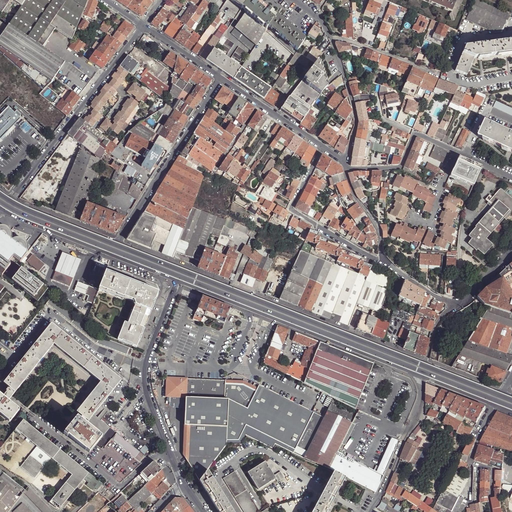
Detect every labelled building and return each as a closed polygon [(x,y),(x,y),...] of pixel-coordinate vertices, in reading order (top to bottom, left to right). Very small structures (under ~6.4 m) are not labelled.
[(0,0),(0,11),(2,13),(5,9),(9,0),(0,0)] [(50,25),(56,15),(62,6),(52,0),(25,0),(22,6),(9,25),(42,47),(55,28),(50,25)] [(80,19),(81,17),(88,0),(52,0),(62,6),(80,19)] [(96,7),(98,3),(93,0),(88,0),(82,15),(91,19),(92,17),(94,12),(95,10),(96,7)] [(133,0),(132,0),(126,7),(130,10),(132,11),(141,17),(147,9),(134,1),(133,0)] [(152,3),(148,0),(135,0),(134,1),(147,9),(152,3)] [(209,4),(203,0),(202,0),(198,7),(192,16),(186,25),(185,25),(188,27),(191,29),(196,22),(200,16),(204,10),(209,4)] [(212,5),(220,11),(225,3),(219,0),(203,0),(209,4),(212,5)] [(238,13),(242,8),(239,6),(230,0),(227,0),(225,3),(220,11),(234,20),(235,19),(238,13)] [(255,0),(247,0),(242,8),(267,29),(268,26),(275,16),(270,12),(268,10),(258,2),(256,0),(255,0)] [(373,19),(375,14),(377,9),(379,9),(380,5),(369,0),(363,15),(373,19)] [(424,0),(452,11),(456,1),(452,0),(424,0)] [(456,0),(456,1),(452,11),(452,12),(449,15),(452,21),(454,21),(462,0),(456,0)] [(510,16),(476,0),(466,20),(495,33),(502,32),(510,16)] [(259,1),(258,2),(268,10),(269,9),(259,1)] [(192,16),(198,7),(194,5),(192,3),(191,5),(187,11),(186,12),(192,16)] [(397,8),(389,5),(384,19),(386,20),(389,14),(394,16),(397,8)] [(56,15),(76,29),(80,19),(62,6),(56,15)] [(166,17),(169,13),(162,8),(150,24),(158,28),(163,20),(166,17)] [(242,17),(238,22),(231,33),(252,51),(267,29),(242,8),(238,13),(242,17)] [(186,25),(192,16),(186,12),(185,14),(182,18),(180,21),(185,25),(186,25)] [(172,22),(175,18),(175,17),(169,13),(166,17),(172,22)] [(71,40),(73,36),(76,29),(56,15),(50,25),(55,28),(71,40)] [(220,17),(217,15),(201,37),(197,44),(202,47),(213,31),(220,20),(219,19),(220,17)] [(275,16),(268,26),(296,51),(297,50),(304,40),(276,15),(275,16)] [(418,17),(417,20),(415,25),(414,25),(412,30),(417,32),(417,33),(417,34),(418,34),(419,33),(422,34),(428,21),(418,17)] [(182,30),(185,25),(180,21),(178,20),(175,18),(172,22),(170,25),(164,33),(174,40),(182,30)] [(83,32),(89,23),(88,22),(84,19),(78,28),(83,32)] [(134,27),(124,21),(117,31),(126,37),(134,27)] [(220,40),(228,27),(231,23),(228,21),(225,26),(223,24),(220,28),(214,36),(220,40)] [(108,30),(111,27),(104,22),(99,29),(104,33),(106,34),(107,31),(108,30)] [(388,36),(389,33),(388,32),(390,26),(382,23),(378,32),(384,34),(388,36)] [(451,28),(439,23),(435,34),(441,36),(446,39),(450,30),(451,28)] [(54,77),(64,62),(42,47),(9,25),(8,27),(0,38),(0,46),(24,63),(51,81),(54,77)] [(315,27),(314,26),(308,33),(309,34),(316,38),(321,31),(319,29),(320,27),(317,25),(317,26),(316,26),(315,27)] [(102,36),(104,33),(99,29),(97,28),(95,31),(102,36)] [(185,32),(182,30),(174,40),(182,45),(189,35),(185,32)] [(126,37),(117,31),(112,38),(121,44),(124,40),(126,37)] [(192,34),(190,36),(184,46),(192,51),(197,44),(201,37),(194,32),(192,34)] [(96,51),(109,60),(113,54),(117,49),(121,44),(112,38),(108,35),(107,35),(101,45),(96,42),(91,48),(96,51)] [(189,35),(182,45),(184,46),(190,36),(189,35)] [(200,57),(205,61),(213,49),(220,40),(214,36),(214,37),(203,52),(200,57)] [(202,51),(203,52),(214,37),(213,36),(202,51)] [(77,53),(84,43),(75,38),(69,47),(77,53)] [(234,44),(227,39),(223,43),(231,48),(234,44)] [(511,53),(511,40),(491,44),(493,55),(500,55),(501,56),(511,54),(511,53)] [(350,50),(351,50),(349,44),(336,42),(335,44),(339,53),(341,52),(349,50),(350,50)] [(80,54),(86,45),(84,43),(77,53),(80,54)] [(202,47),(197,44),(192,51),(196,54),(202,47)] [(349,44),(351,50),(353,57),(357,56),(358,49),(357,46),(353,44),(349,44)] [(493,55),(491,44),(465,47),(455,71),(466,75),(474,58),(477,58),(478,59),(489,57),(489,56),(493,55)] [(0,51),(20,69),(24,63),(0,46),(0,51)] [(246,52),(238,47),(235,51),(242,56),(246,52)] [(306,58),(310,61),(315,64),(317,62),(318,60),(322,54),(318,51),(312,47),(310,51),(306,58)] [(302,53),(301,55),(306,58),(310,51),(305,48),(302,53)] [(213,49),(205,61),(217,68),(225,57),(222,55),(219,53),(213,49)] [(376,62),(376,61),(378,54),(367,50),(364,57),(376,62)] [(109,60),(96,51),(89,61),(96,65),(100,68),(102,69),(109,60)] [(174,70),(177,57),(172,53),(170,51),(163,62),(174,70)] [(301,55),(296,52),(289,62),(293,65),(295,67),(297,63),(300,63),(306,67),(310,61),(306,58),(301,55)] [(389,68),(392,59),(382,55),(379,62),(378,64),(380,65),(389,68)] [(122,63),(119,66),(120,67),(129,73),(134,77),(137,74),(142,66),(137,63),(128,56),(122,63)] [(181,76),(189,64),(177,57),(174,70),(174,71),(181,76)] [(225,57),(217,68),(221,71),(229,60),(225,57)] [(142,66),(148,71),(153,75),(158,69),(146,60),(145,61),(141,58),(137,63),(142,66)] [(398,71),(402,62),(392,59),(389,68),(390,69),(398,71)] [(221,71),(233,79),(240,68),(241,67),(235,64),(233,62),(229,60),(221,71)] [(309,86),(317,92),(324,84),(326,82),(322,78),(324,76),(322,74),(323,73),(321,71),(322,69),(318,67),(319,66),(319,65),(320,64),(317,62),(315,64),(303,78),(306,81),(305,82),(309,85),(309,86)] [(412,68),(413,66),(402,62),(398,71),(400,72),(409,75),(412,68)] [(189,81),(196,70),(189,64),(181,76),(180,77),(180,78),(188,83),(189,81)] [(291,68),(287,65),(287,66),(282,72),(280,76),(284,79),(289,71),(291,68)] [(84,121),(85,122),(93,128),(97,121),(98,122),(103,116),(98,113),(112,95),(113,96),(117,91),(116,91),(118,88),(121,84),(122,85),(125,80),(124,80),(129,73),(120,67),(117,71),(118,71),(117,74),(115,73),(112,78),(114,79),(111,82),(109,85),(107,84),(100,92),(102,93),(98,98),(97,97),(91,104),(93,105),(91,107),(94,110),(91,113),(92,114),(91,116),(89,116),(88,118),(87,117),(84,121)] [(233,79),(237,82),(244,71),(240,68),(233,79)] [(419,87),(425,73),(412,68),(409,75),(406,81),(419,87)] [(199,82),(204,75),(196,70),(189,81),(197,86),(199,82)] [(163,99),(171,88),(166,84),(155,76),(153,75),(148,71),(141,82),(163,99)] [(237,82),(264,100),(270,90),(271,89),(244,71),(237,82)] [(280,76),(282,72),(280,71),(274,79),(276,81),(280,76)] [(155,76),(166,84),(169,80),(158,72),(155,76)] [(437,79),(425,73),(419,87),(431,92),(437,79)] [(212,80),(204,75),(199,82),(204,86),(207,88),(212,80)] [(284,79),(280,76),(276,81),(274,84),(276,85),(281,88),(286,80),(284,79)] [(332,83),(336,88),(343,82),(341,80),(339,77),(332,83)] [(289,98),(309,112),(321,94),(317,92),(309,86),(309,85),(305,82),(306,81),(303,78),(289,98)] [(458,86),(439,79),(435,88),(442,90),(452,94),(454,95),(456,91),(458,86)] [(358,90),(356,81),(348,83),(351,91),(353,97),(359,95),(358,92),(358,90)] [(415,94),(419,87),(406,81),(403,89),(402,91),(401,92),(414,97),(415,94)] [(146,93),(134,84),(127,92),(131,95),(132,94),(136,98),(136,99),(139,102),(141,99),(146,93)] [(184,104),(190,95),(183,91),(175,85),(173,84),(171,88),(170,95),(176,99),(182,102),(184,104)] [(317,92),(321,94),(323,91),(327,87),(324,84),(317,92)] [(380,85),(379,93),(380,101),(384,100),(384,99),(385,98),(386,100),(386,104),(399,102),(397,93),(388,95),(386,87),(382,85),(380,85)] [(199,101),(205,92),(202,89),(197,86),(190,96),(199,101)] [(223,87),(215,100),(223,105),(224,103),(231,93),(223,87)] [(270,90),(264,100),(273,107),(280,96),(270,90)] [(459,92),(456,91),(454,95),(453,98),(451,101),(460,106),(465,95),(462,94),(459,92)] [(73,108),(80,98),(78,96),(72,92),(67,98),(65,101),(73,108)] [(485,96),(477,92),(476,93),(475,96),(473,99),(468,110),(472,112),(475,106),(476,104),(480,106),(485,96)] [(239,98),(231,93),(224,103),(232,108),(239,98)] [(337,110),(344,100),(335,94),(334,95),(328,104),(337,110)] [(355,103),(359,122),(368,120),(371,119),(373,119),(368,94),(363,94),(359,95),(361,102),(355,103)] [(194,110),(199,101),(190,96),(190,95),(184,104),(194,110)] [(432,96),(430,95),(427,101),(420,112),(419,115),(415,123),(417,124),(432,96)] [(465,95),(460,106),(459,107),(457,110),(466,115),(468,110),(473,99),(470,98),(468,97),(465,95)] [(139,104),(131,98),(130,100),(128,99),(123,107),(124,107),(122,110),(123,110),(121,113),(120,112),(114,119),(115,120),(114,122),(115,123),(113,126),(110,123),(111,122),(107,119),(100,127),(107,132),(109,129),(118,135),(123,129),(121,128),(130,116),(139,104)] [(246,103),(239,98),(232,108),(228,114),(236,119),(246,103)] [(281,109),(301,123),(307,114),(309,112),(289,98),(281,109)] [(67,116),(73,108),(65,101),(62,99),(56,107),(67,116)] [(346,120),(352,110),(344,100),(337,110),(335,112),(346,120)] [(407,102),(403,101),(401,107),(405,108),(404,110),(409,111),(414,113),(418,104),(408,100),(407,102)] [(511,107),(497,101),(494,107),(511,115),(511,107)] [(188,118),(194,110),(184,104),(182,102),(180,105),(179,107),(177,111),(188,118)] [(235,120),(243,125),(254,109),(246,103),(236,119),(235,120)] [(123,129),(118,135),(121,138),(126,131),(124,130),(133,118),(142,106),(139,104),(130,116),(121,128),(123,129)] [(169,118),(175,110),(174,109),(166,104),(165,107),(158,111),(159,112),(164,115),(169,118)] [(326,106),(335,112),(337,110),(328,104),(326,106)] [(8,106),(0,114),(0,139),(20,118),(19,116),(21,114),(16,110),(14,112),(8,106)] [(511,115),(494,107),(487,121),(511,132),(511,115)] [(204,116),(213,122),(218,115),(209,108),(204,116)] [(183,127),(188,118),(177,111),(175,110),(169,118),(183,127)] [(257,111),(247,126),(254,130),(264,115),(257,111)] [(300,125),(309,131),(316,120),(310,117),(307,114),(301,123),(300,125)] [(264,115),(254,130),(257,133),(267,118),(264,115)] [(194,134),(200,138),(223,155),(235,137),(225,131),(219,127),(218,125),(213,122),(204,116),(193,133),(194,134)] [(80,118),(67,135),(73,139),(85,122),(84,121),(80,118)] [(177,135),(183,127),(169,118),(167,121),(164,127),(177,135)] [(326,126),(332,131),(337,124),(331,119),(326,126)] [(359,122),(357,130),(367,130),(368,122),(368,120),(359,122)] [(511,134),(511,132),(487,121),(486,123),(511,134)] [(103,153),(104,151),(103,150),(99,147),(106,139),(93,128),(85,122),(73,139),(76,141),(79,143),(82,145),(100,160),(103,153)] [(167,151),(172,144),(159,135),(156,134),(146,127),(139,123),(128,132),(132,134),(149,142),(154,145),(164,149),(167,151)] [(235,137),(240,129),(233,124),(230,123),(229,125),(225,131),(235,137)] [(511,150),(511,134),(486,123),(480,136),(511,150)] [(282,128),(277,124),(271,133),(276,136),(282,128)] [(332,131),(336,133),(341,126),(337,124),(332,131)] [(159,135),(164,127),(162,125),(156,134),(159,135)] [(319,137),(329,144),(335,135),(336,133),(332,131),(326,126),(323,131),(319,137)] [(172,144),(177,135),(164,127),(159,135),(172,144)] [(447,131),(438,127),(435,133),(435,134),(443,138),(445,135),(447,131)] [(282,128),(276,136),(275,138),(274,140),(269,146),(273,148),(280,138),(286,141),(283,145),(287,147),(288,145),(294,136),(282,128)] [(410,135),(397,129),(396,132),(395,134),(407,139),(406,141),(408,142),(410,135)] [(461,150),(469,132),(464,129),(455,148),(461,150)] [(367,130),(357,130),(355,139),(365,141),(367,130)] [(146,159),(150,152),(146,150),(149,142),(132,134),(130,138),(125,136),(116,146),(109,155),(116,158),(117,159),(124,163),(130,154),(139,158),(141,156),(142,156),(146,159)] [(194,134),(179,157),(193,164),(195,164),(202,168),(204,169),(206,167),(188,155),(200,138),(194,134)] [(243,135),(242,134),(235,145),(241,149),(248,139),(246,137),(243,135)] [(329,144),(334,148),(340,138),(339,137),(335,135),(329,144)] [(303,141),(294,136),(288,145),(296,151),(303,141)] [(511,152),(511,150),(480,136),(479,137),(511,152)] [(343,154),(349,142),(346,140),(341,137),(340,138),(334,148),(343,154)] [(416,138),(407,159),(416,163),(419,154),(418,153),(423,140),(418,137),(416,137),(416,138)] [(188,155),(206,167),(212,171),(215,166),(216,166),(223,155),(200,138),(188,155)] [(365,141),(355,139),(354,148),(350,166),(361,166),(363,155),(366,141),(365,141)] [(427,142),(423,140),(418,153),(419,154),(420,154),(421,154),(422,154),(427,142)] [(109,155),(116,146),(110,141),(103,150),(104,151),(109,155)] [(309,146),(303,141),(296,151),(295,153),(302,157),(309,146)] [(385,146),(382,145),(374,144),(373,150),(390,154),(393,153),(394,150),(394,148),(387,147),(385,146)] [(58,204),(83,213),(87,203),(89,199),(98,173),(93,168),(100,160),(82,145),(80,150),(58,204)] [(155,164),(164,149),(154,145),(150,152),(146,159),(141,166),(150,172),(153,167),(155,164)] [(446,164),(450,152),(435,145),(430,157),(446,164)] [(316,150),(309,146),(302,157),(301,160),(300,161),(306,164),(305,165),(307,167),(308,167),(316,150)] [(404,151),(395,148),(395,150),(393,157),(401,158),(404,151)] [(235,158),(240,150),(238,149),(232,157),(228,154),(219,168),(219,169),(225,173),(233,161),(235,158)] [(244,151),(241,149),(240,150),(235,158),(239,161),(243,154),(242,153),(244,151)] [(19,198),(37,205),(46,193),(53,185),(56,179),(61,169),(62,167),(65,161),(65,160),(54,152),(19,198)] [(118,171),(122,164),(116,161),(117,159),(116,158),(115,160),(112,158),(108,156),(103,153),(100,160),(116,170),(118,171)] [(419,154),(416,163),(420,165),(424,156),(422,155),(421,156),(420,156),(421,155),(420,154),(419,154)] [(322,155),(313,172),(322,177),(325,172),(331,160),(322,155)] [(481,167),(458,156),(457,160),(450,176),(473,186),(481,167)] [(179,157),(177,160),(191,168),(192,167),(193,165),(193,164),(179,157)] [(272,169),(276,163),(273,162),(275,160),(272,158),(271,160),(272,161),(268,168),(266,167),(262,173),(265,174),(263,176),(266,178),(270,171),(272,169)] [(407,159),(402,171),(410,175),(416,163),(407,159)] [(155,218),(183,229),(192,208),(192,206),(205,174),(200,171),(193,168),(192,167),(191,168),(177,160),(165,179),(168,181),(166,184),(163,182),(143,213),(155,218)] [(331,177),(343,173),(341,167),(331,160),(325,172),(331,177)] [(242,168),(233,161),(225,173),(228,175),(229,173),(235,177),(236,176),(241,168),(242,168)] [(416,163),(410,175),(414,177),(415,175),(420,165),(416,163)] [(427,163),(424,168),(433,173),(436,169),(427,163)] [(250,174),(241,168),(236,176),(245,182),(250,174)] [(65,172),(61,169),(56,179),(60,181),(65,172)] [(280,174),(272,169),(270,171),(278,177),(280,174)] [(123,174),(118,171),(116,170),(107,191),(115,194),(118,189),(123,174)] [(278,177),(270,171),(266,178),(261,185),(262,185),(264,183),(271,187),(271,188),(274,183),(275,182),(278,177)] [(381,171),(372,171),(371,182),(371,183),(371,185),(372,185),(373,191),(377,190),(379,190),(381,171)] [(355,176),(354,172),(348,173),(351,183),(356,181),(355,176)] [(331,177),(332,178),(334,185),(337,184),(346,181),(343,173),(331,177)] [(127,194),(131,185),(128,184),(131,179),(123,174),(118,189),(127,194)] [(311,176),(308,183),(319,189),(322,183),(320,181),(317,179),(314,178),(311,176)] [(400,187),(403,179),(397,176),(392,185),(399,188),(400,187)] [(404,177),(403,179),(400,187),(406,190),(411,180),(404,177)] [(46,193),(50,196),(51,196),(54,192),(55,192),(61,182),(60,181),(56,179),(53,185),(46,193)] [(291,200),(300,182),(292,179),(291,183),(293,184),(291,187),(288,185),(286,189),(289,191),(285,197),(291,200)] [(388,184),(389,180),(387,180),(387,183),(382,183),(381,189),(379,199),(383,199),(383,203),(385,203),(385,199),(388,184)] [(417,183),(411,180),(406,190),(413,193),(416,186),(417,183)] [(346,181),(337,184),(341,195),(350,191),(346,181)] [(356,181),(351,183),(354,190),(359,188),(356,181)] [(137,200),(141,192),(139,190),(135,186),(133,185),(133,184),(132,183),(131,185),(127,194),(131,196),(135,199),(137,200)] [(308,183),(304,191),(315,197),(319,189),(308,183)] [(262,185),(261,185),(256,194),(266,199),(270,202),(275,193),(270,190),(268,189),(262,185)] [(367,191),(365,186),(364,185),(359,188),(354,190),(357,197),(360,200),(364,198),(361,191),(364,190),(365,192),(367,191)] [(423,189),(416,186),(413,193),(412,195),(418,199),(423,189)] [(430,192),(423,189),(418,199),(425,202),(429,193),(430,192)] [(511,199),(500,189),(499,190),(511,201),(511,199)] [(485,238),(503,218),(504,219),(506,220),(509,217),(511,213),(511,201),(499,190),(492,197),(488,203),(487,204),(491,208),(492,209),(475,227),(469,235),(472,238),(471,239),(468,242),(468,243),(477,250),(482,254),(491,244),(486,239),(485,238)] [(304,191),(299,200),(308,205),(310,206),(315,197),(304,191)] [(41,207),(42,207),(50,196),(46,193),(37,205),(41,207)] [(394,201),(396,201),(407,207),(409,204),(406,202),(407,199),(395,193),(393,198),(395,198),(394,201)] [(436,196),(429,193),(425,202),(425,203),(426,203),(431,206),(436,196)] [(443,200),(456,206),(457,204),(458,204),(460,200),(449,194),(447,198),(444,197),(443,200)] [(263,206),(274,212),(278,206),(270,202),(266,199),(263,206)] [(295,208),(304,213),(307,207),(308,205),(299,200),(295,208)] [(455,208),(456,206),(443,200),(441,203),(444,205),(443,208),(445,209),(454,213),(456,208),(455,208)] [(395,207),(394,209),(407,215),(409,212),(406,210),(407,207),(396,201),(393,206),(395,207)] [(83,213),(80,221),(89,225),(96,207),(87,203),(83,213)] [(351,208),(346,211),(354,219),(363,212),(357,203),(352,207),(351,208)] [(432,206),(431,206),(426,203),(423,210),(429,213),(432,206)] [(55,212),(80,221),(83,213),(58,204),(55,212)] [(344,209),(341,204),(339,209),(348,215),(347,213),(346,212),(344,209)] [(329,206),(326,210),(323,216),(331,221),(334,217),(338,210),(329,205),(329,206)] [(285,216),(287,212),(286,211),(286,210),(285,211),(278,206),(274,212),(285,219),(286,217),(285,216)] [(96,207),(89,225),(98,229),(106,211),(96,207)] [(304,213),(311,217),(312,215),(311,215),(312,213),(314,210),(307,207),(304,213)] [(175,251),(185,255),(187,250),(190,240),(201,211),(192,208),(183,229),(180,238),(175,251)] [(475,227),(492,209),(491,208),(475,227)] [(392,210),(390,214),(390,215),(401,220),(402,217),(405,218),(407,215),(394,209),(393,211),(392,210)] [(457,214),(454,213),(445,209),(444,213),(441,211),(439,215),(452,221),(453,219),(455,219),(457,214)] [(98,229),(107,232),(115,214),(106,211),(98,229)] [(200,261),(205,249),(207,245),(211,234),(219,237),(226,220),(201,211),(190,240),(195,241),(191,252),(187,250),(185,255),(200,261)] [(356,223),(363,218),(366,216),(363,212),(354,219),(356,223)] [(153,224),(155,218),(143,213),(127,239),(150,249),(154,238),(156,234),(150,231),(153,224)] [(114,235),(125,218),(122,217),(115,214),(107,232),(114,235)] [(451,223),(452,221),(439,215),(438,218),(441,219),(439,223),(443,224),(451,228),(453,223),(451,223)] [(292,217),(289,225),(296,229),(298,226),(297,226),(300,222),(292,217)] [(334,217),(331,221),(329,225),(339,230),(341,227),(343,223),(334,217)] [(170,232),(180,238),(183,229),(155,218),(153,224),(170,232)] [(243,275),(243,274),(249,259),(250,258),(254,249),(261,232),(227,218),(226,220),(219,237),(217,242),(221,244),(226,246),(230,247),(227,253),(226,257),(218,275),(228,279),(238,255),(232,252),(235,242),(229,240),(227,237),(230,228),(234,228),(248,235),(251,237),(247,246),(245,244),(240,252),(244,254),(237,272),(243,275)] [(346,218),(343,223),(341,227),(350,232),(353,226),(355,224),(354,223),(354,222),(352,219),(351,221),(346,218)] [(486,239),(504,219),(503,218),(485,238),(486,239)] [(306,231),(308,232),(310,229),(308,224),(301,219),(300,222),(297,226),(298,226),(306,231)] [(398,238),(398,236),(404,224),(400,223),(399,226),(396,225),(391,236),(395,238),(396,237),(398,238)] [(400,238),(405,240),(410,229),(406,228),(408,225),(404,223),(404,224),(398,236),(401,237),(400,238)] [(166,243),(170,232),(153,224),(150,231),(156,234),(154,238),(159,240),(158,241),(163,242),(164,242),(166,243)] [(363,230),(366,235),(374,231),(371,224),(367,227),(363,230)] [(455,230),(451,228),(443,224),(442,228),(439,226),(437,230),(440,231),(451,236),(451,234),(453,235),(455,230)] [(0,226),(0,230),(12,240),(13,237),(12,233),(10,229),(8,228),(6,227),(3,226),(1,226),(0,226)] [(295,229),(304,234),(306,231),(298,226),(296,229),(295,229)] [(353,226),(350,232),(349,233),(355,237),(355,238),(354,237),(352,241),(355,243),(357,240),(361,233),(357,228),(356,227),(353,226)] [(412,242),(413,239),(418,229),(414,228),(413,231),(410,229),(405,240),(409,243),(410,241),(412,242)] [(418,229),(413,239),(420,242),(426,229),(422,228),(421,231),(418,229)] [(367,277),(370,270),(371,266),(363,263),(361,262),(361,260),(362,258),(353,255),(350,253),(341,250),(339,249),(340,248),(340,246),(332,242),(328,241),(320,238),(317,237),(318,235),(319,233),(310,229),(308,232),(305,240),(316,245),(315,249),(338,257),(337,262),(360,270),(359,274),(367,277)] [(0,256),(8,263),(11,260),(13,258),(20,263),(29,252),(28,251),(12,240),(0,230),(0,256)] [(429,247),(432,240),(433,238),(434,236),(430,235),(432,232),(428,230),(422,243),(425,244),(424,245),(429,247)] [(367,240),(365,244),(363,247),(365,248),(367,245),(368,246),(373,248),(372,245),(371,241),(377,238),(377,236),(374,231),(366,235),(364,236),(367,240)] [(441,236),(440,239),(447,242),(446,242),(451,244),(453,240),(452,239),(453,237),(451,236),(440,231),(438,234),(441,236)] [(162,253),(173,257),(175,251),(180,238),(170,232),(166,243),(162,253)] [(367,240),(361,233),(357,240),(365,244),(367,240)] [(15,239),(12,240),(28,251),(28,249),(28,247),(28,245),(27,243),(27,242),(25,240),(23,239),(21,238),(19,238),(15,239)] [(436,239),(436,241),(434,245),(443,249),(446,242),(447,242),(440,239),(437,238),(436,239)] [(332,263),(359,274),(360,270),(337,262),(338,257),(315,249),(316,245),(305,240),(304,241),(300,251),(332,263)] [(477,250),(468,243),(467,244),(476,251),(477,250)] [(492,245),(491,244),(482,254),(483,255),(492,245)] [(250,258),(260,263),(263,256),(255,250),(256,248),(255,247),(254,249),(250,258)] [(202,269),(206,271),(213,252),(205,249),(200,261),(198,267),(202,269)] [(311,312),(332,263),(300,251),(297,258),(291,272),(309,279),(299,303),(302,304),(301,308),(311,312)] [(212,273),(218,275),(226,257),(213,252),(206,271),(212,273)] [(258,267),(268,272),(273,260),(267,258),(269,254),(264,252),(263,256),(260,263),(258,267)] [(54,272),(55,272),(56,271),(65,274),(66,275),(73,278),(73,279),(74,279),(77,270),(81,260),(62,253),(58,262),(54,272)] [(430,255),(429,255),(420,254),(419,264),(429,265),(430,255)] [(33,255),(27,262),(39,272),(45,265),(33,255)] [(440,256),(430,255),(429,265),(439,266),(440,256)] [(44,286),(11,260),(8,263),(0,256),(0,273),(2,275),(4,274),(25,291),(24,291),(34,298),(44,286)] [(446,269),(455,269),(455,259),(446,258),(446,269)] [(243,274),(253,278),(258,267),(254,265),(255,262),(253,261),(251,260),(249,259),(243,274)] [(493,280),(476,297),(483,305),(489,307),(511,314),(511,261),(510,264),(493,280)] [(357,304),(366,280),(367,277),(359,274),(332,263),(311,312),(319,315),(321,309),(343,317),(340,323),(348,326),(351,319),(352,317),(354,311),(357,304)] [(114,268),(108,266),(99,291),(93,305),(88,319),(87,322),(97,331),(137,347),(160,290),(157,285),(137,277),(114,268)] [(255,279),(264,282),(264,281),(268,272),(258,267),(253,278),(255,279)] [(366,280),(388,289),(392,278),(370,270),(367,277),(366,280)] [(56,271),(55,272),(52,280),(70,287),(73,279),(73,278),(66,275),(65,274),(56,271)] [(298,306),(299,303),(309,279),(291,272),(284,289),(279,299),(298,306)] [(253,278),(243,274),(243,275),(241,279),(240,283),(252,287),(253,283),(255,279),(253,278)] [(372,310),(379,312),(381,307),(388,289),(366,280),(357,304),(360,305),(372,310)] [(420,305),(425,292),(424,291),(424,292),(419,289),(419,288),(418,288),(412,285),(412,284),(412,285),(412,284),(411,284),(405,281),(406,280),(405,280),(399,296),(416,304),(420,305)] [(93,305),(99,291),(78,282),(74,291),(88,297),(86,302),(93,305)] [(46,292),(33,308),(40,313),(47,304),(52,298),(56,293),(50,288),(46,292)] [(430,295),(425,292),(420,305),(420,306),(424,308),(425,305),(430,295)] [(206,298),(203,296),(201,302),(197,313),(205,316),(211,300),(206,298)] [(100,337),(52,298),(47,304),(96,343),(130,357),(133,350),(100,337)] [(435,300),(434,299),(430,307),(440,311),(444,302),(435,300)] [(215,301),(211,300),(205,316),(217,320),(223,304),(215,301)] [(226,306),(223,304),(217,320),(224,323),(228,315),(231,307),(226,306)] [(437,320),(439,315),(435,313),(425,308),(424,308),(420,306),(417,311),(437,320)] [(511,314),(489,307),(482,318),(507,326),(508,321),(507,321),(508,317),(510,318),(511,314)] [(14,345),(40,313),(33,308),(8,340),(14,345)] [(410,332),(412,324),(414,321),(414,319),(415,317),(416,316),(394,308),(392,313),(391,316),(405,321),(402,329),(410,332)] [(319,315),(340,323),(343,317),(321,309),(319,315)] [(370,316),(377,319),(379,312),(372,310),(370,316)] [(357,329),(371,334),(377,319),(370,316),(362,314),(357,329)] [(431,332),(434,322),(425,318),(424,319),(422,324),(421,328),(422,328),(426,329),(431,332)] [(511,336),(511,327),(507,326),(482,318),(468,341),(474,343),(495,350),(495,352),(497,356),(501,354),(503,358),(505,357),(506,353),(511,336)] [(371,334),(382,339),(388,324),(377,319),(371,334)] [(0,394),(0,413),(10,422),(19,410),(8,401),(54,344),(101,382),(77,411),(82,416),(80,419),(77,417),(64,434),(68,437),(68,436),(90,453),(87,456),(121,483),(148,458),(145,456),(94,414),(122,380),(68,337),(51,323),(4,383),(10,388),(3,397),(0,394)] [(288,330),(278,326),(275,331),(272,341),(283,345),(288,330)] [(403,348),(414,352),(419,336),(410,332),(403,348)] [(436,332),(433,344),(441,342),(445,342),(449,340),(450,337),(436,332)] [(302,366),(309,369),(320,342),(299,334),(295,333),(292,341),(309,347),(302,366)] [(425,357),(429,339),(419,336),(414,352),(425,357)] [(283,345),(272,341),(263,363),(304,383),(307,375),(300,372),(292,368),(277,361),(283,345)] [(468,341),(463,349),(468,351),(471,347),(471,345),(473,346),(474,343),(468,341)] [(355,410),(374,363),(369,362),(352,355),(332,347),(320,342),(309,369),(307,375),(304,383),(320,391),(355,410)] [(429,359),(438,362),(439,356),(439,353),(440,346),(441,342),(433,344),(429,359)] [(505,372),(511,361),(507,359),(510,355),(506,353),(505,357),(503,358),(501,354),(497,356),(495,352),(495,350),(474,343),(473,346),(471,345),(471,347),(468,351),(463,349),(459,355),(482,363),(491,366),(505,372)] [(455,369),(478,377),(482,363),(459,355),(458,356),(461,358),(460,361),(461,361),(459,365),(457,365),(455,369)] [(292,368),(300,372),(302,366),(294,363),(292,368)] [(300,372),(307,375),(309,369),(302,366),(300,372)] [(499,383),(505,372),(491,366),(490,370),(488,374),(487,378),(499,383)] [(305,456),(323,419),(308,411),(254,385),(252,388),(251,390),(241,385),(226,384),(226,382),(164,379),(163,398),(166,398),(166,405),(170,406),(170,407),(182,408),(180,449),(199,481),(207,470),(216,457),(226,445),(239,445),(246,433),(272,446),(274,441),(305,456)] [(426,384),(426,394),(426,402),(433,406),(434,404),(442,390),(435,387),(426,384)] [(445,391),(442,390),(434,404),(441,408),(450,393),(445,391)] [(450,393),(441,408),(440,410),(448,414),(458,396),(453,394),(450,393)] [(447,415),(443,423),(450,427),(466,399),(460,397),(458,396),(448,414),(447,415)] [(463,421),(459,418),(460,416),(464,418),(465,417),(473,403),(468,401),(466,399),(450,427),(457,431),(463,421)] [(304,458),(329,469),(337,452),(341,444),(351,424),(356,413),(341,404),(332,400),(323,419),(305,456),(304,458)] [(481,405),(473,403),(465,417),(477,423),(486,407),(481,405)] [(439,413),(431,409),(430,411),(427,416),(435,418),(439,413)] [(511,417),(497,412),(480,442),(511,451),(511,417)] [(426,418),(434,420),(441,425),(443,423),(435,418),(427,416),(426,416),(426,417),(426,418)] [(31,456),(30,455),(20,467),(35,478),(44,467),(43,466),(50,457),(72,475),(51,500),(49,502),(56,508),(58,505),(59,506),(58,507),(59,508),(60,507),(61,508),(84,479),(96,489),(98,490),(103,484),(23,419),(16,429),(38,448),(31,456)] [(468,439),(473,429),(474,428),(463,421),(457,431),(456,433),(468,439)] [(355,426),(351,424),(341,444),(345,446),(355,426)] [(469,440),(469,439),(462,454),(468,456),(474,443),(475,440),(470,437),(469,440)] [(376,472),(337,452),(329,469),(340,474),(340,475),(344,477),(345,477),(366,488),(375,493),(399,441),(392,438),(391,441),(380,465),(376,472)] [(407,441),(406,443),(400,459),(408,463),(416,448),(419,444),(412,440),(409,439),(407,441)] [(495,450),(479,445),(477,451),(474,460),(489,465),(494,452),(495,450)] [(416,448),(408,463),(412,465),(414,466),(416,461),(415,460),(416,459),(417,459),(421,452),(420,451),(416,448)] [(494,452),(489,465),(495,467),(502,469),(503,455),(494,452)] [(468,456),(462,454),(459,459),(465,463),(468,456)] [(469,478),(462,475),(467,464),(465,463),(459,459),(436,504),(448,510),(452,511),(459,497),(469,478)] [(142,472),(148,479),(146,481),(148,483),(155,476),(162,469),(160,468),(156,462),(154,461),(142,472)] [(258,490),(276,479),(274,476),(265,462),(247,473),(258,490)] [(155,476),(164,483),(163,482),(164,481),(163,480),(162,479),(164,477),(162,469),(155,476)] [(480,504),(488,502),(487,497),(489,492),(489,475),(490,470),(481,469),(481,470),(480,470),(480,475),(481,475),(480,503),(480,504)] [(233,511),(215,483),(207,470),(199,481),(204,488),(205,490),(218,511),(233,511)] [(326,511),(334,496),(344,477),(340,475),(334,471),(323,490),(311,511),(326,511)] [(142,472),(140,475),(147,483),(148,483),(146,481),(148,479),(142,472)] [(259,511),(260,511),(235,472),(223,479),(243,511),(259,511)] [(274,476),(276,479),(278,482),(285,478),(280,472),(274,476)] [(391,481),(396,485),(400,477),(400,475),(395,472),(393,476),(391,481)] [(148,483),(147,483),(144,486),(152,493),(152,494),(157,498),(160,500),(170,489),(164,483),(155,476),(148,483)] [(407,500),(411,495),(396,485),(391,481),(387,491),(402,499),(394,509),(399,511),(407,500)] [(0,511),(7,511),(19,498),(0,483),(0,511)] [(128,501),(127,502),(133,508),(134,509),(142,503),(152,493),(144,486),(135,494),(128,501)] [(511,487),(502,486),(502,487),(501,486),(501,489),(511,495),(511,494),(511,487)] [(25,491),(24,492),(42,511),(52,511),(28,487),(25,491)] [(98,492),(76,511),(115,511),(110,505),(109,506),(107,504),(110,502),(98,492)] [(110,502),(118,510),(127,502),(128,501),(120,493),(117,496),(110,502)] [(419,508),(423,503),(411,495),(407,500),(419,508)] [(461,511),(465,506),(467,506),(469,506),(468,504),(472,504),(472,500),(467,501),(459,497),(452,511),(448,510),(446,511),(461,511)] [(492,511),(501,511),(499,507),(499,497),(495,497),(494,498),(491,498),(492,511)] [(172,501),(170,504),(179,511),(193,511),(182,498),(175,498),(172,501)] [(399,511),(394,509),(387,505),(381,501),(380,503),(378,507),(386,511),(399,511)] [(118,510),(119,511),(125,511),(131,507),(132,509),(133,508),(127,502),(118,510)] [(13,511),(31,511),(23,503),(13,511)] [(135,510),(136,511),(142,511),(141,510),(144,508),(142,503),(134,509),(135,510)] [(425,511),(430,511),(433,510),(423,503),(419,508),(425,511)] [(471,511),(480,511),(480,504),(480,503),(472,505),(470,505),(471,511)]
